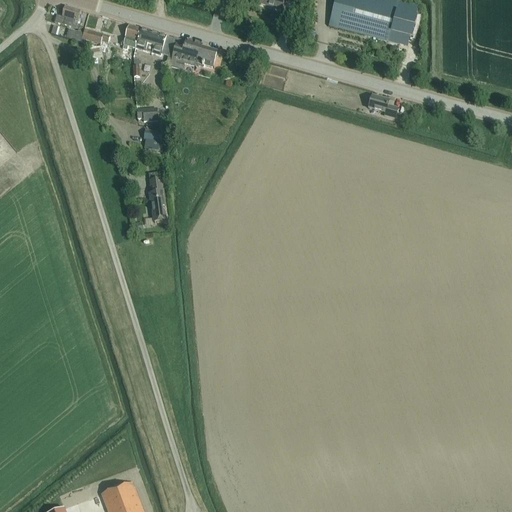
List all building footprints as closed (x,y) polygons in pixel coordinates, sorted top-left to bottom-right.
[(261,0),(260,5),(282,11),(284,0),(261,0)] [(407,47),(417,8),(386,0),(336,0),(329,26),(407,47)] [(79,19),(79,17),(81,12),(65,8),(65,7),(62,18),(56,16),(54,24),(76,30),(79,19)] [(81,43),(82,39),(83,35),(54,26),(51,35),(81,43)] [(135,50),(141,30),(129,26),(125,38),(126,39),(123,49),(127,51),(128,47),(135,50)] [(108,43),(110,37),(85,30),(83,35),(82,39),(101,44),(102,41),(108,43)] [(152,54),(161,57),(167,37),(141,30),(135,50),(146,53),(146,52),(152,54)] [(200,49),(201,46),(187,42),(185,48),(178,46),(171,68),(183,71),(185,65),(193,68),(195,63),(203,65),(202,67),(204,68),(204,67),(212,69),(214,63),(216,53),(200,49)] [(104,58),(110,56),(108,48),(102,49),(104,58)] [(118,89),(118,87),(110,88),(111,96),(122,95),(121,89),(118,89)] [(395,120),(398,109),(388,107),(389,102),(372,97),(369,110),(386,114),(385,117),(395,120)] [(158,122),(157,110),(137,111),(137,120),(143,120),(144,123),(158,122)] [(160,152),(161,142),(159,142),(160,134),(145,132),(144,140),(146,141),(144,150),(160,152)] [(166,209),(162,180),(161,173),(149,175),(151,194),(149,194),(150,203),(152,203),(154,224),(157,223),(158,228),(166,227),(166,222),(164,209),(166,209)] [(108,511),(142,511),(132,484),(102,495),(108,511)]
